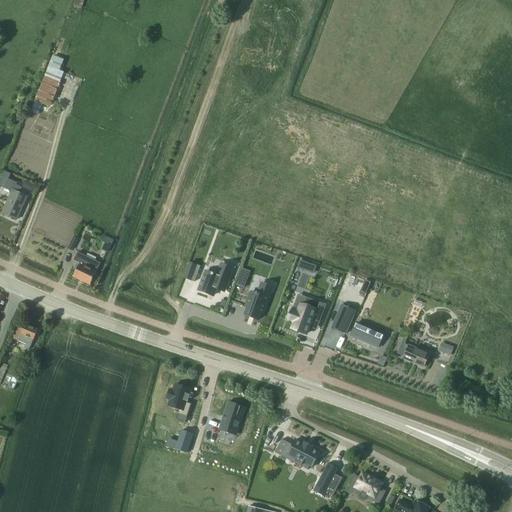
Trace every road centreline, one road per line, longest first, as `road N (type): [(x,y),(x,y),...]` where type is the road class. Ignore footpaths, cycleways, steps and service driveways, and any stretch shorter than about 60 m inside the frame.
road 1 (tertiary): [(298,385),(107,324),(0,277)]
road 2 (residential): [(458,505),(286,412),(298,385)]
road 3 (tertiary): [(404,426),(511,481)]
